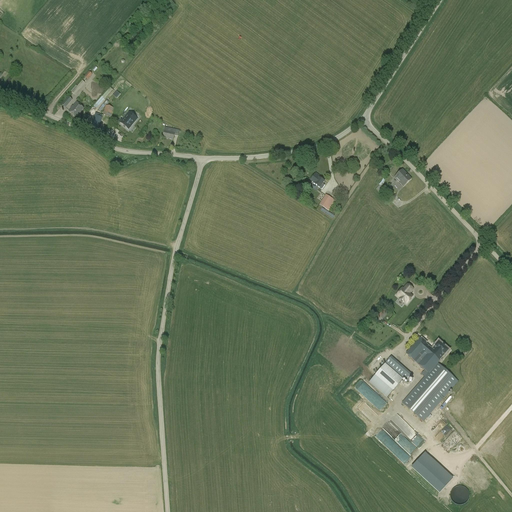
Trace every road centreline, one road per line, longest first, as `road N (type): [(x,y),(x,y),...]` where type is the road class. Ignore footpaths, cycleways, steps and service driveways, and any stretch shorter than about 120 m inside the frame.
road 1 (unclassified): [(164,511),(155,348),(203,157)]
road 2 (unclassified): [(203,157),(114,148),(0,100)]
road 3 (unclassified): [(482,241),(362,118)]
road 4 (unclassified): [(203,157),(309,149),(362,118)]
road 5 (unclassified): [(362,118),(439,0)]
